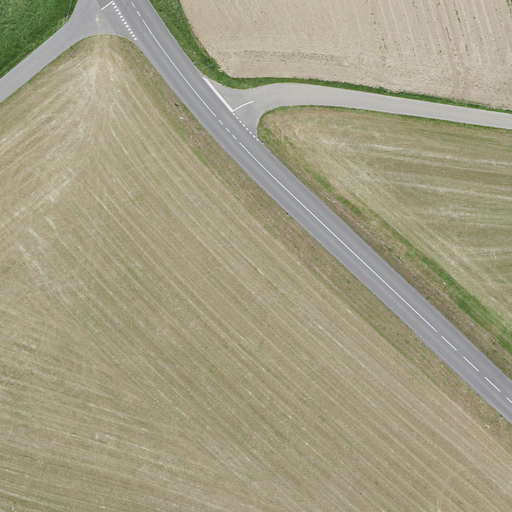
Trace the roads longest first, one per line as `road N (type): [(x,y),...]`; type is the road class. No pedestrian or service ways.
road 1 (tertiary): [(215,118),(511,404)]
road 2 (unclassified): [(511,120),(319,94),(264,96),(215,118)]
road 3 (unclassified): [(117,0),(0,92)]
road 4 (tertiary): [(126,0),(215,118)]
